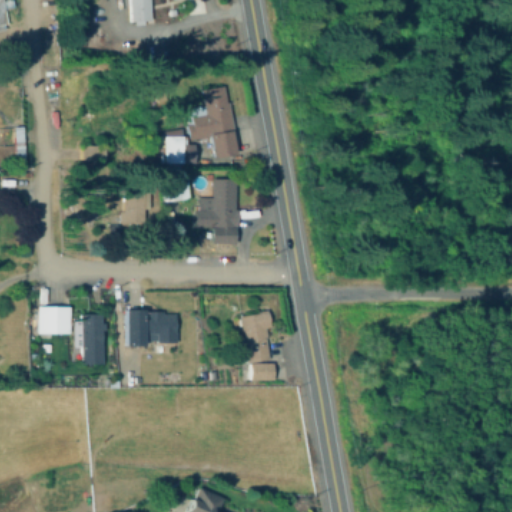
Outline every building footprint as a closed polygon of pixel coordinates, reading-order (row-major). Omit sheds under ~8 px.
[(0,0),(25,0),(27,18),(23,18),(23,22),(7,24),(8,28),(0,29),(0,0)] [(149,0),(150,19),(130,20),(128,0),(149,0)] [(154,105),(152,91),(163,89),(165,103),(154,105)] [(188,111),(202,109),(199,94),(222,90),(234,156),(211,160),(208,142),(187,145),(184,118),(188,111)] [(20,126),(22,158),(13,158),(12,126),(20,126)] [(162,165),(162,138),(183,138),(182,165),(162,165)] [(92,144),(79,144),(79,159),(92,158),(92,144)] [(184,175),(184,176),(186,176),(188,198),(164,200),(162,180),(164,180),(163,171),(184,169),(184,175)] [(235,178),(235,208),(237,208),(236,227),(234,227),(234,243),(210,242),(211,226),(193,226),(194,209),(197,209),(197,196),(211,196),(211,178),(235,178)] [(121,192),(148,191),(148,208),(142,208),(143,222),(119,222),(119,211),(122,210),(121,192)] [(144,307),(144,312),(176,312),(176,340),(141,340),(141,334),(127,334),(127,325),(122,325),(117,324),(117,309),(121,309),(121,303),(136,304),(136,307),(144,307)] [(68,306),(68,331),(36,331),(36,306),(68,306)] [(269,358),(238,363),(234,338),(242,337),(239,315),(258,312),(257,311),(267,309),(270,326),(265,327),(267,337),(265,337),(269,358)] [(101,314),(101,362),(80,362),(80,346),(74,346),(74,322),(80,322),(80,314),(101,314)] [(271,363),(271,379),(250,379),(250,363),(271,363)] [(220,497),(214,511),(184,511),(181,511),(187,496),(191,498),(197,487),(220,497)]
